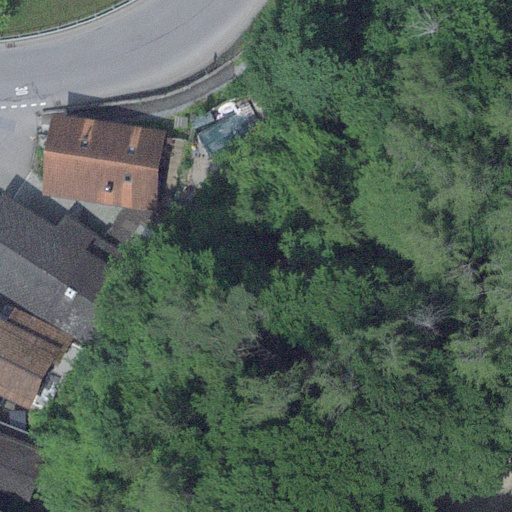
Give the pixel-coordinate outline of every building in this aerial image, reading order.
[(174,135),(70,122),(60,202),(164,215),(174,135)] [(64,229),(12,196),(0,215),(0,288),(113,359),(164,278),(70,219),(64,229)] [(17,326),(0,317),(0,393),(38,413),(75,339),(24,313),(17,326)] [(429,511),(511,434),(511,427),(481,391),(352,511),(429,511)] [(0,506),(12,511),(31,511),(57,456),(3,432),(11,414),(0,409),(0,506)]
